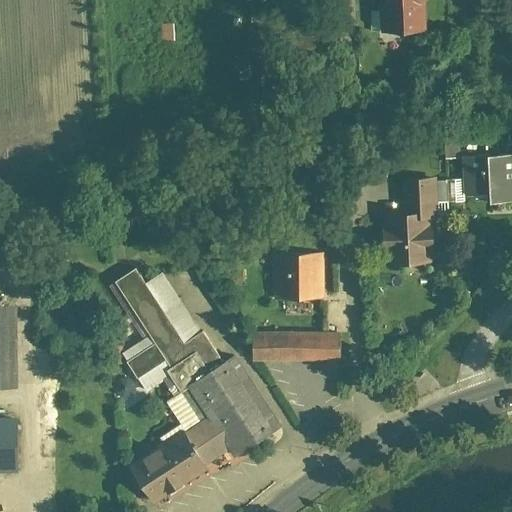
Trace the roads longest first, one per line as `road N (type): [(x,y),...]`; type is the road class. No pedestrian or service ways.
road 1 (tertiary): [(465,404),(359,454),(281,511)]
road 2 (unclassified): [(511,294),(466,344),(465,404)]
